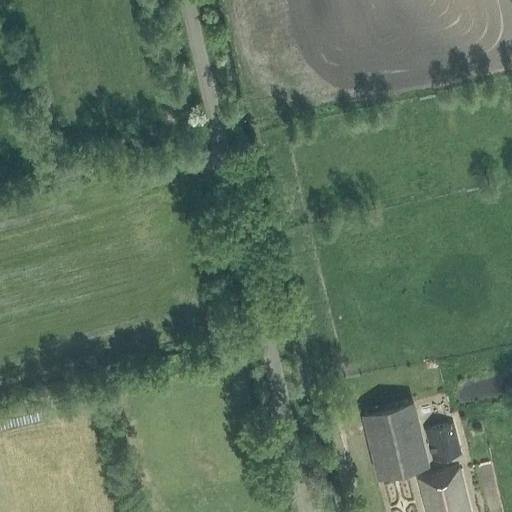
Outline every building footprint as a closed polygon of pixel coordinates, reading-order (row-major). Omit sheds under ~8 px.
[(9,83),(13,99),(26,96),(22,80),(9,83)] [(361,412),(376,476),(428,463),(413,399),(361,412)] [(425,430),(433,460),(461,453),(453,422),(425,430)] [(417,477),(425,511),(469,511),(459,467),(417,477)] [(355,511),(353,498),(342,501),(344,511),(355,511)]
